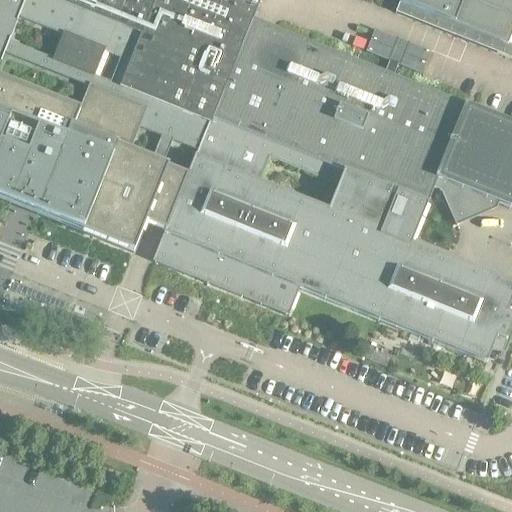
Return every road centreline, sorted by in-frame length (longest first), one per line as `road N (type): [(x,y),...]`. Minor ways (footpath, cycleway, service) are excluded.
road 1 (tertiary): [(395,511),(0,367)]
road 2 (unknown): [(269,4),(511,88)]
